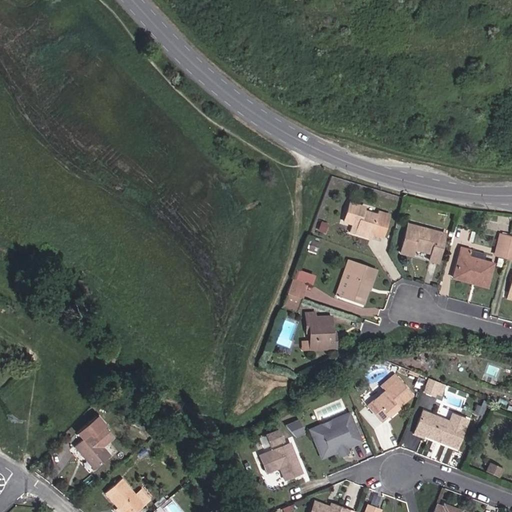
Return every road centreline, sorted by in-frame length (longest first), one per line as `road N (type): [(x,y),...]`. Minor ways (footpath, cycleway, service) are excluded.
road 1 (secondary): [(511,196),(419,185),(322,152),(237,100),(134,0)]
road 2 (residential): [(511,500),(430,469),(394,471)]
